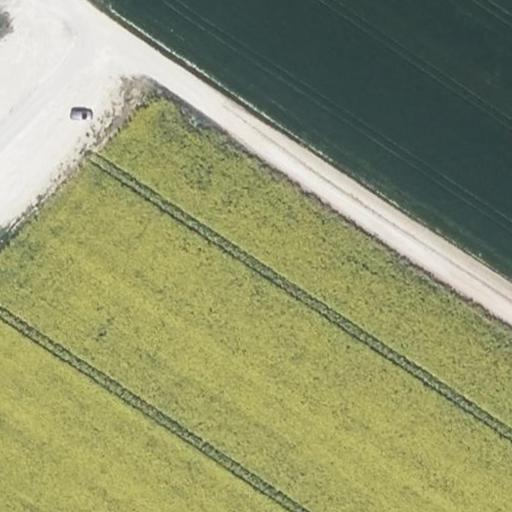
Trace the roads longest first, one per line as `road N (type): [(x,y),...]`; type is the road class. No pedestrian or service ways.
road 1 (track): [(511,301),(62,0)]
road 2 (track): [(0,141),(107,30)]
